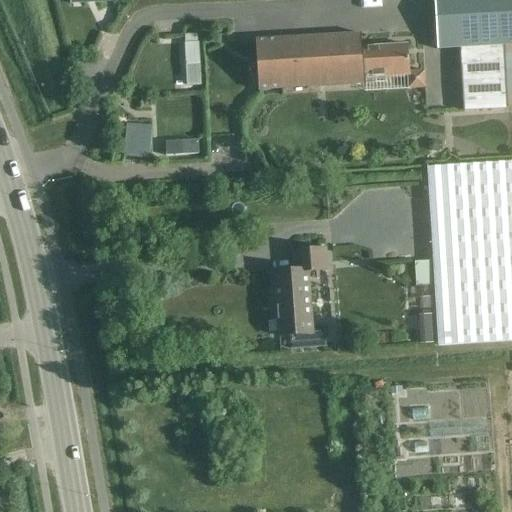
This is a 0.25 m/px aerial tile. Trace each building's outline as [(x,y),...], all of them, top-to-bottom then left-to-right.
[(511,0),(436,0),(439,50),(459,49),(463,111),(511,108),(511,0)] [(363,79),(408,76),(406,45),(361,48),(361,34),(255,40),(258,91),(363,84),(363,79)] [(208,35),(208,43),(220,44),(220,35),(208,35)] [(198,43),(184,44),(187,87),(201,86),(198,43)] [(140,100),(140,109),(150,109),(151,101),(140,100)] [(126,125),(123,157),(148,159),(151,127),(126,125)] [(197,140),(164,142),(165,156),(198,154),(197,140)] [(511,162),(426,169),(438,348),(511,342),(511,162)] [(295,271),(270,273),(272,291),(275,291),(277,320),(278,337),(290,336),(291,350),(323,348),(322,333),(311,334),(310,317),(307,271),(326,269),(325,249),(293,251),(295,271)] [(428,263),(415,263),(416,287),(430,287),(428,263)] [(434,333),(418,334),(419,345),(435,344),(434,333)]
